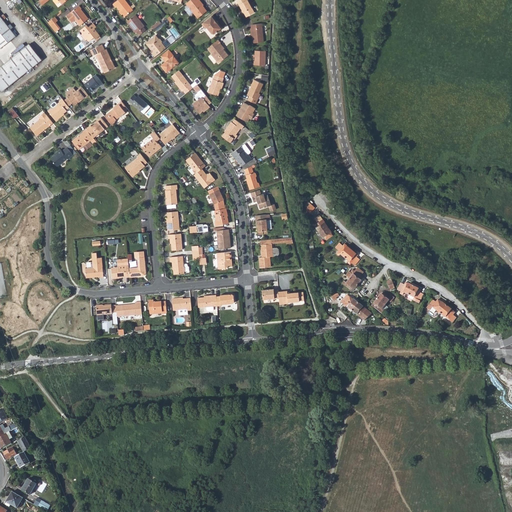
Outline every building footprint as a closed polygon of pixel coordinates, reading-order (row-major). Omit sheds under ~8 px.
[(134,9),(126,0),(118,0),(113,4),(115,7),(117,6),(125,16),(134,9)] [(202,3),(199,0),(191,0),(186,4),(197,18),(207,11),(201,4),(202,3)] [(236,0),(242,9),(244,9),(247,16),(255,11),(247,0),(236,0)] [(76,19),(80,25),(88,19),(81,10),(82,9),(79,5),(67,15),(72,22),(76,19)] [(217,18),(214,14),(202,23),(206,28),(207,27),(213,34),(221,28),(215,19),(217,18)] [(143,25),(135,15),(127,21),(134,32),(136,31),(139,35),(145,30),(142,26),(143,25)] [(59,20),(56,16),(48,22),(51,26),(56,22),(59,20)] [(152,26),(154,29),(163,22),(160,19),(152,26)] [(51,26),(56,32),(60,29),(56,22),(51,26)] [(96,36),(99,40),(102,37),(94,28),(96,26),(93,22),(88,26),(87,24),(81,29),(82,31),(83,35),(88,41),(89,40),(90,41),(96,36)] [(252,29),(254,44),(264,42),(262,22),(253,23),(254,29),(252,29)] [(6,30),(3,32),(0,27),(0,48),(1,50),(11,42),(6,35),(8,33),(6,30)] [(152,52),(155,56),(171,44),(168,39),(163,43),(162,42),(162,41),(162,39),(161,38),(160,37),(159,37),(158,37),(155,34),(145,42),(151,49),(152,48),(154,51),(152,52)] [(222,43),(219,39),(208,47),(213,53),(212,54),(218,63),(228,56),(224,50),(225,49),(221,44),(222,43)] [(92,55),(95,54),(105,73),(116,67),(106,48),(104,50),(101,44),(90,50),(92,55)] [(178,62),(168,49),(160,56),(165,62),(161,65),(166,71),(178,62)] [(0,87),(34,60),(25,50),(0,69),(0,87)] [(254,66),(265,66),(265,52),(255,52),(255,62),(254,62),(254,66)] [(193,88),(179,70),(171,75),(176,82),(175,82),(182,91),(183,90),(185,93),(193,88)] [(219,70),(214,74),(208,91),(217,95),(220,86),(221,87),(223,82),(221,81),(222,78),(222,77),(224,72),(219,70)] [(104,84),(97,74),(86,83),(92,91),(100,85),(101,86),(104,84)] [(257,104),(262,95),(260,94),(264,85),(255,79),(247,95),(250,96),(249,101),(257,104)] [(211,103),(197,85),(193,88),(197,93),(194,95),(194,98),(196,101),(192,104),(199,114),(202,111),(203,113),(210,108),(208,105),(211,103)] [(86,97),(89,95),(83,86),(77,91),(69,97),(73,102),(75,105),(85,97),(86,97)] [(69,97),(77,91),(74,88),(67,93),(67,95),(69,97)] [(130,104),(132,103),(141,110),(148,101),(138,93),(138,94),(135,92),(128,102),(130,104)] [(67,109),(71,107),(69,105),(65,100),(63,98),(60,100),(61,102),(59,104),(59,105),(55,109),(54,108),(50,111),(58,121),(64,116),(64,115),(68,111),(67,109)] [(126,110),(129,108),(122,100),(118,103),(119,104),(110,111),(117,119),(127,112),(126,110)] [(254,109),(244,103),(236,116),(247,123),(249,119),(250,120),(254,114),(252,113),(254,109)] [(37,136),(54,123),(45,111),(39,117),(40,118),(30,126),(37,136)] [(95,137),(99,134),(109,126),(102,117),(99,118),(100,120),(93,126),(92,125),(88,128),(95,137)] [(241,130),(244,126),(234,119),(232,122),(231,121),(225,128),(227,129),(221,136),(229,142),(232,139),(233,140),(237,136),(235,135),(240,129),(241,130)] [(172,123),(157,134),(165,144),(180,133),(172,123)] [(91,141),(95,137),(88,128),(85,131),(74,140),(81,149),(85,145),(91,141)] [(148,156),(161,146),(158,143),(157,144),(155,141),(160,138),(157,134),(154,130),(150,133),(153,138),(141,147),(148,156)] [(94,145),(91,141),(85,145),(88,149),(94,145)] [(250,151),(245,143),(231,153),(234,157),(235,156),(242,165),(252,158),(248,154),(250,153),(250,151)] [(56,161),(59,165),(69,157),(74,154),(68,145),(64,149),(62,147),(57,151),(58,153),(54,156),(57,160),(56,161)] [(124,166),(132,175),(139,170),(138,169),(144,164),(143,163),(146,160),(140,152),(136,155),(136,156),(124,166)] [(192,169),(195,174),(201,169),(205,166),(195,153),(186,160),(193,169),(192,169)] [(246,178),(249,190),(260,186),(259,181),(257,182),(256,177),(257,177),(256,173),(254,173),(252,166),(245,169),(247,174),(245,174),(247,178),(246,178)] [(206,175),(201,169),(195,174),(194,175),(205,188),(214,181),(209,174),(206,175)] [(167,205),(178,204),(176,189),(177,189),(177,185),(165,185),(166,190),(165,190),(166,201),(167,205)] [(217,186),(208,191),(214,203),(215,202),(217,208),(224,206),(223,199),(223,198),(217,186)] [(261,194),(260,189),(252,192),(254,201),(258,200),(260,209),(271,206),(268,195),(265,196),(264,193),(261,194)] [(306,213),(314,206),(308,201),(303,197),(305,209),(306,213)] [(215,202),(214,203),(215,210),(225,208),(224,206),(217,208),(215,202)] [(306,213),(309,216),(316,208),(314,206),(306,213)] [(227,217),(226,208),(225,208),(215,210),(213,211),(216,221),(214,222),(215,227),(227,224),(226,217),(227,217)] [(167,230),(179,229),(178,211),(167,212),(168,221),(166,221),(167,230)] [(267,215),(254,216),(255,225),(257,225),(258,236),(269,235),(267,215)] [(323,220),(315,226),(323,237),(330,232),(323,220)] [(216,230),(217,249),(229,248),(230,248),(229,232),(227,233),(227,229),(216,230)] [(323,237),(326,241),(332,237),(330,232),(323,237)] [(183,248),(182,233),(168,234),(169,238),(171,238),(172,241),(173,241),(174,249),(183,248)] [(272,239),(259,240),(261,257),(258,257),(259,268),(270,266),(269,256),(273,256),(272,248),(272,244),(272,239)] [(343,246),(339,243),(336,248),(339,250),(336,254),(338,256),(340,254),(348,261),(347,263),(349,265),(350,263),(354,266),(359,260),(356,258),(357,256),(344,244),(343,246)] [(232,266),(230,251),(216,252),(218,269),(228,268),(228,266),(232,266)] [(184,261),(184,255),(171,256),(171,261),(172,261),(172,266),(173,266),(174,273),(185,272),(185,271),(184,261)] [(103,277),(102,257),(92,258),(93,267),(85,268),(86,277),(90,277),(92,275),(94,275),(94,277),(99,276),(99,277),(103,277)] [(144,257),(137,257),(138,267),(129,268),(130,277),(144,275),(146,273),(144,257)] [(117,260),(118,266),(118,267),(111,268),(112,278),(121,278),(121,277),(126,277),(126,278),(130,277),(129,268),(129,265),(128,260),(126,260),(126,259),(117,260)] [(349,278),(358,284),(363,277),(361,276),(363,273),(357,268),(355,271),(353,270),(351,273),(349,272),(346,275),(349,278)] [(341,279),(344,275),(338,271),(335,274),(341,279)] [(352,291),(358,284),(349,278),(346,282),(344,281),(342,284),(352,291)] [(389,290),(395,288),(392,279),(387,281),(389,290)] [(420,292),(421,290),(406,284),(405,286),(400,284),(398,290),(401,291),(400,293),(404,295),(405,293),(410,295),(414,297),(412,301),(420,304),(424,294),(420,292)] [(273,288),(262,289),(263,299),(279,297),(278,291),(278,290),(274,291),(273,288)] [(287,290),(283,291),(284,303),(288,303),(288,301),(299,300),(304,300),(303,291),(298,292),(287,293),(287,290)] [(334,292),(330,294),(333,300),(338,298),(337,297),(340,295),(339,292),(334,292)] [(198,301),(199,307),(207,306),(207,310),(208,311),(213,310),(214,309),(213,306),(217,306),(216,297),(216,294),(206,295),(207,297),(197,298),(198,301)] [(222,305),(234,304),(235,303),(235,295),(233,294),(220,295),(220,296),(216,297),(217,306),(217,307),(223,307),(222,305)] [(383,294),(378,300),(385,305),(386,306),(390,301),(392,303),(395,298),(391,296),(390,298),(383,294)] [(341,303),(353,311),(358,304),(350,297),(346,302),(344,301),(343,300),(341,303)] [(188,310),(192,309),(191,298),(181,299),(181,298),(173,299),(174,310),(188,309),(188,310)] [(383,310),(386,306),(385,305),(378,300),(373,307),(383,314),(385,312),(383,310)] [(436,311),(441,315),(447,307),(438,300),(436,303),(433,300),(427,308),(430,310),(432,308),(436,311)] [(163,314),(167,314),(166,302),(162,302),(155,302),(155,301),(150,302),(150,313),(163,312),(163,314)] [(117,317),(142,315),(141,302),(135,303),(135,304),(116,306),(116,313),(117,317)] [(372,314),(358,304),(353,311),(367,321),(372,314)] [(110,305),(97,306),(98,316),(111,315),(111,313),(116,313),(116,306),(115,305),(110,306),(110,305)] [(456,313),(447,307),(441,315),(452,323),(456,317),(454,316),(456,313)] [(0,436),(5,433),(9,431),(12,429),(17,427),(15,423),(8,427),(9,429),(3,432),(0,425),(0,436)] [(9,440),(5,433),(0,436),(0,446),(1,448),(11,443),(9,440)] [(17,441),(23,453),(30,449),(24,437),(17,441)] [(16,455),(16,456),(20,454),(19,451),(15,453),(12,448),(3,453),(7,460),(16,455)] [(16,456),(14,457),(20,469),(29,464),(23,453),(20,454),(16,456)] [(29,495),(36,484),(27,479),(24,483),(25,484),(21,490),(29,495)] [(16,508),(22,498),(11,492),(6,502),(16,508)] [(46,510),(50,506),(41,500),(38,505),(46,510)]
